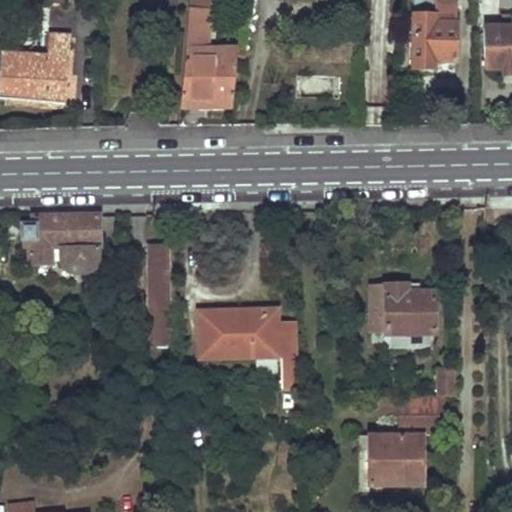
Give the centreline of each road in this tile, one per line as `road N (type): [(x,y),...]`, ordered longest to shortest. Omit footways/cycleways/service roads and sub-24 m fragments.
road 1 (primary): [(0,174),(511,165)]
road 2 (unknown): [(470,511),(467,165)]
